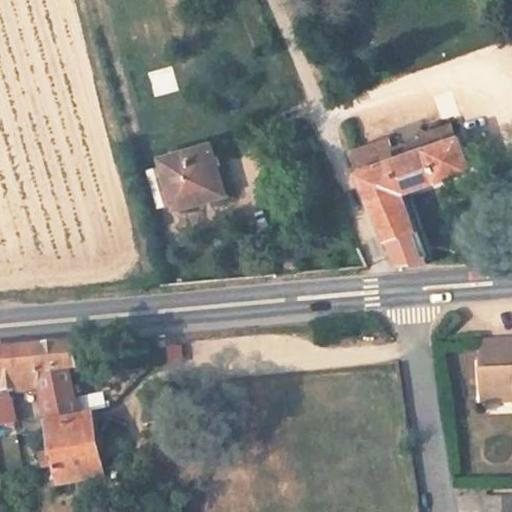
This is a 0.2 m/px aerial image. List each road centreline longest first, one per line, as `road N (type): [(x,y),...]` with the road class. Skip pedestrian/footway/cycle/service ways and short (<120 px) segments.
road 1 (secondary): [(0,328),(409,290)]
road 2 (track): [(377,293),(375,256),(263,0)]
road 3 (unclassified): [(439,511),(409,290)]
